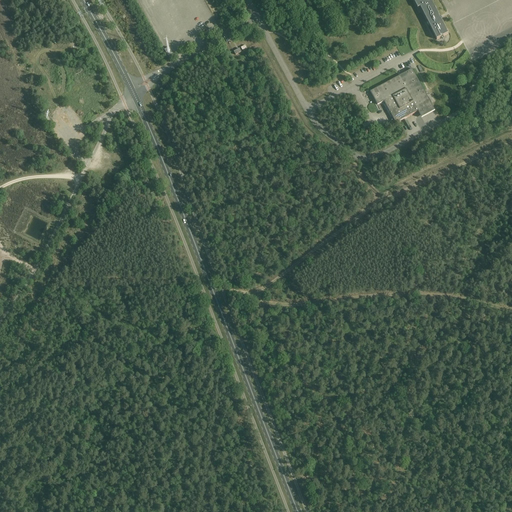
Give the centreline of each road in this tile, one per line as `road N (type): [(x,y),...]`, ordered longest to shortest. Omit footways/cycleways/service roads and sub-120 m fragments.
road 1 (track): [(511,311),(448,296),(297,304),(251,292),(381,200),(306,128),(261,48),(235,57),(221,37)]
road 2 (primary): [(297,511),(133,93)]
road 3 (unclassified): [(133,93),(289,0)]
road 4 (track): [(381,200),(511,142)]
